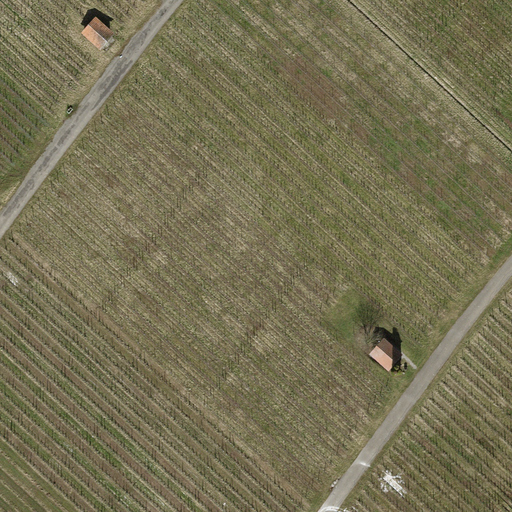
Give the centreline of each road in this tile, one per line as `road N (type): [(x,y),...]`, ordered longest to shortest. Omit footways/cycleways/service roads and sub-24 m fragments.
road 1 (track): [(333,511),(511,264)]
road 2 (track): [(186,0),(0,239)]
